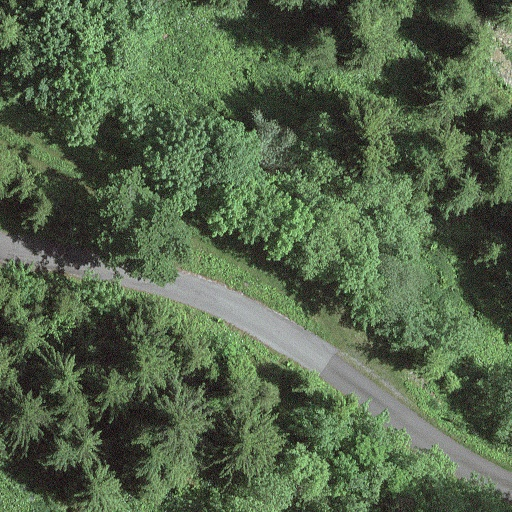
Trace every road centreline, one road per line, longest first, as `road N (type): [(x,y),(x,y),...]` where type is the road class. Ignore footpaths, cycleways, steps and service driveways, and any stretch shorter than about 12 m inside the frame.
road 1 (unclassified): [(511,475),(229,299),(0,247)]
road 2 (track): [(0,126),(306,295),(362,354),(393,404)]
